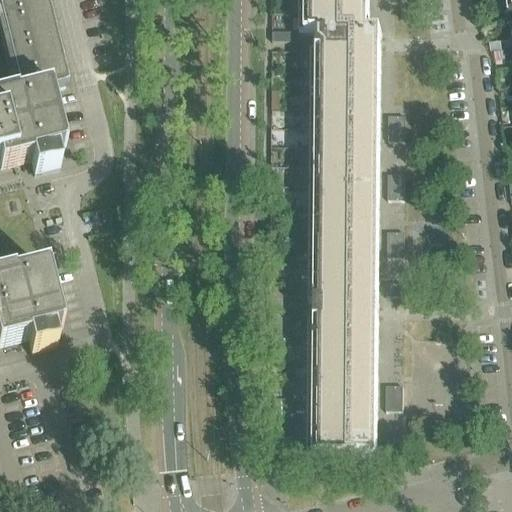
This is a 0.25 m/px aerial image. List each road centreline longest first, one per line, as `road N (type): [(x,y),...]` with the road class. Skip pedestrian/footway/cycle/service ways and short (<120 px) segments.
road 1 (tertiary): [(248,511),(232,375),(233,0)]
road 2 (tertiary): [(168,0),(167,324),(179,511)]
road 3 (residential): [(0,378),(84,358),(99,345),(71,206),(104,156),(66,0)]
road 4 (residential): [(511,384),(456,0)]
